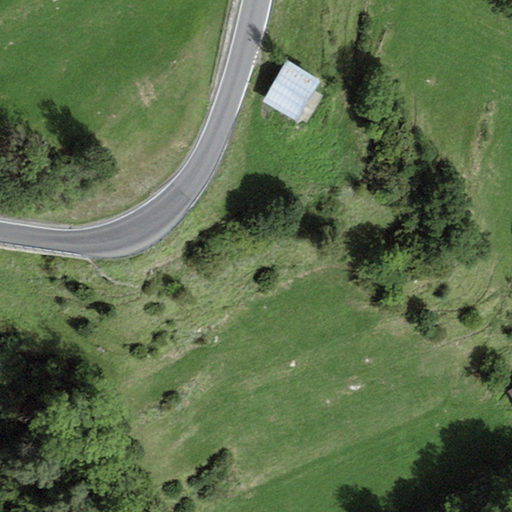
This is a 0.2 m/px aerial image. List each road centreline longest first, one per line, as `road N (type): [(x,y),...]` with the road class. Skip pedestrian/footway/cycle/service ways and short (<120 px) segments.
road 1 (tertiary): [(0,231),(95,238),(167,211),(210,149),(257,0)]
road 2 (unknown): [(0,322),(126,405)]
